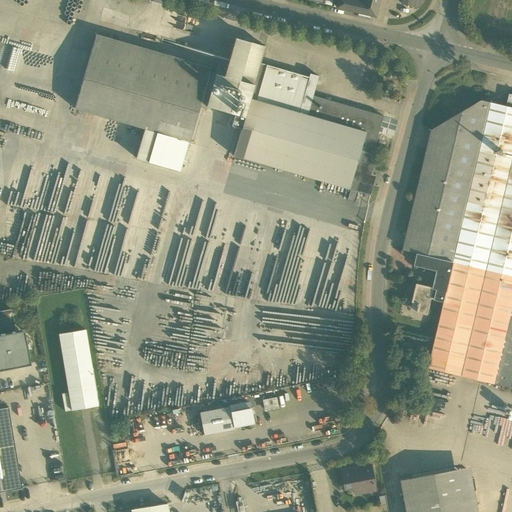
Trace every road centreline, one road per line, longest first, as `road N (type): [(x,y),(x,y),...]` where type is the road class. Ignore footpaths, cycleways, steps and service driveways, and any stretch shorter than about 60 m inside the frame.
road 1 (residential): [(223,470),(338,448),(377,413),(379,257),(435,47)]
road 2 (residential): [(16,511),(223,470)]
road 3 (residential): [(236,0),(435,47)]
